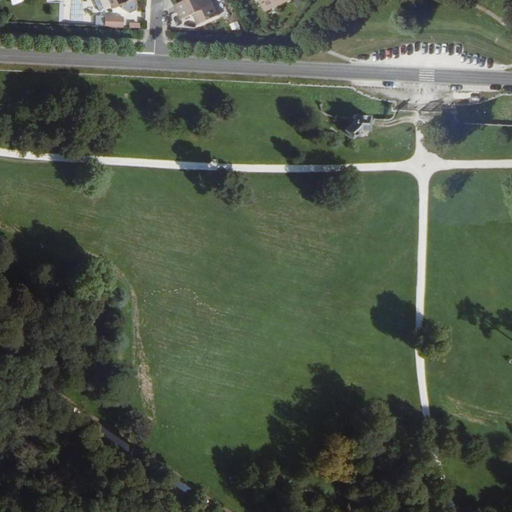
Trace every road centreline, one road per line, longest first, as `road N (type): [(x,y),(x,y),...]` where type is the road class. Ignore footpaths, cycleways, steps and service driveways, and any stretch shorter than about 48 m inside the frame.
road 1 (secondary): [(511,80),(154,62)]
road 2 (secondary): [(154,62),(0,56)]
